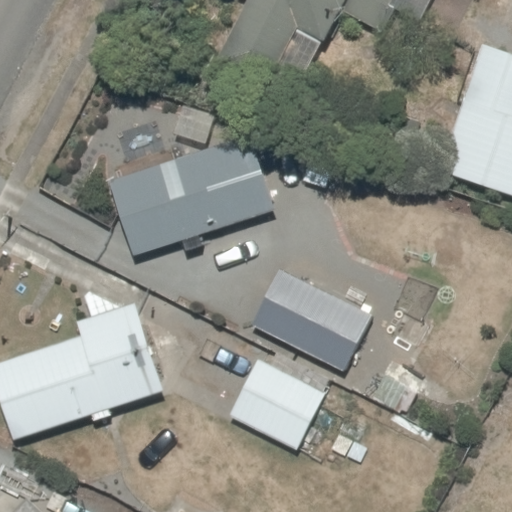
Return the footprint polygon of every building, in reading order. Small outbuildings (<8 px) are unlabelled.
[(445,0),(251,0),(232,50),(284,69),(299,29),(336,43),(348,12),(429,43),(445,0)] [(511,47),(491,41),(445,172),(511,195),(511,47)] [(280,209),(257,135),(175,160),(172,149),(107,169),(133,254),(280,209)] [(296,192),(285,220),(326,236),(337,208),(296,192)] [(160,394),(132,305),(76,322),(81,337),(0,363),(0,402),(12,441),(160,394)] [(324,391),(257,360),(231,417),(298,447),(324,391)] [(41,511),(26,498),(12,511),(41,511)]
